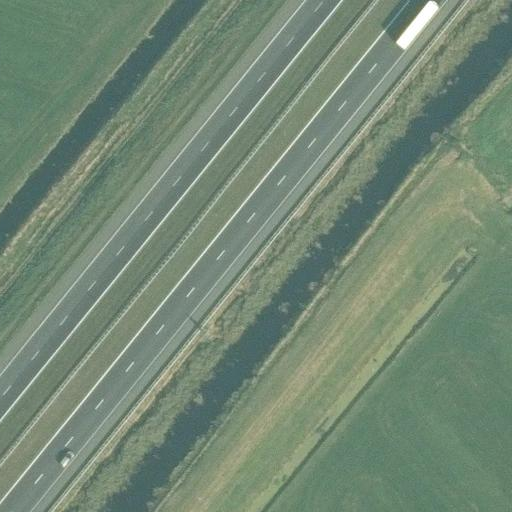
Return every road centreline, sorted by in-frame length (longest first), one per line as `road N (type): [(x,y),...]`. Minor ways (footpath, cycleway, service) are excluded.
road 1 (motorway): [(0,511),(418,0)]
road 2 (motorway): [(312,0),(0,382)]
